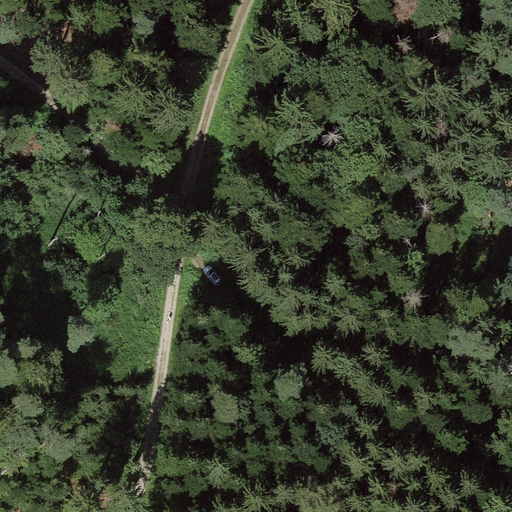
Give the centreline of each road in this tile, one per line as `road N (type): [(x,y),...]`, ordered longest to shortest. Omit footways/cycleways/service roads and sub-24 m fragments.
road 1 (track): [(0,62),(381,410),(469,478)]
road 2 (track): [(130,511),(160,397),(181,226),(248,0)]
